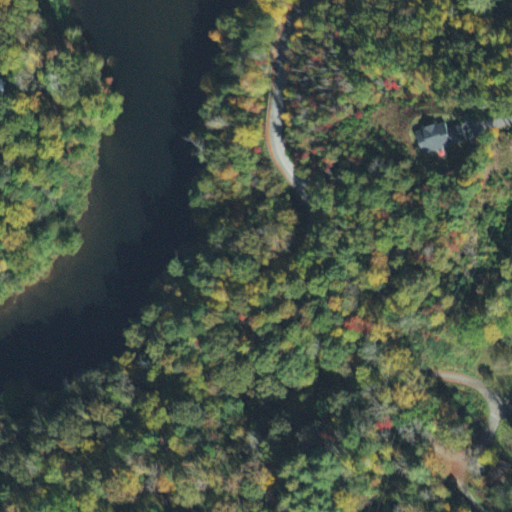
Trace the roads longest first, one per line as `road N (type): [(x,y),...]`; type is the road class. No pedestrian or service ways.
road 1 (residential): [(0,489),(43,481),(88,492),(193,483),(260,498),(281,485),(300,437),(356,411),(391,416),(443,456),(480,442),(495,405),(479,383),(281,350),(247,329),(241,304)]
road 2 (tertiary): [(305,193),(274,137),(279,52),(303,0)]
road 3 (residential): [(0,148),(44,119),(57,92),(0,21)]
road 4 (residential): [(241,304),(247,287),(312,230),(305,193)]
